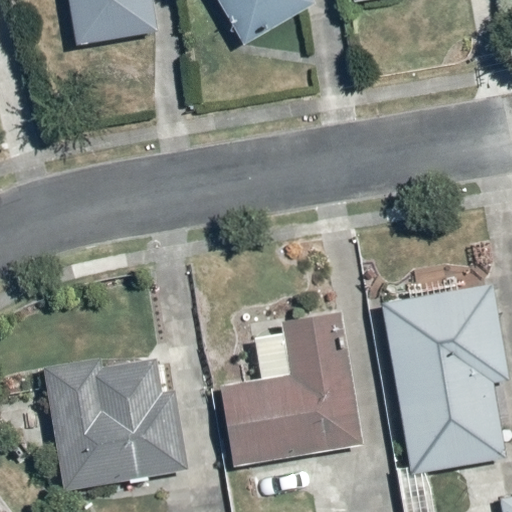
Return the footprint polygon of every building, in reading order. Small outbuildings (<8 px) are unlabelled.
[(66,0),(72,46),(152,38),(147,0),(66,0)] [(215,0),(237,38),(306,0),(215,0)] [(488,291),(387,304),(408,470),(501,458),(491,379),(500,378),(488,291)] [(258,384),(219,388),(229,467),(356,452),(339,311),(280,318),(282,332),(253,336),(258,384)] [(93,359),(41,366),(60,490),(181,472),(169,388),(151,391),(147,365),(95,373),(93,359)] [(511,511),(511,498),(498,500),(499,511),(511,511)]
